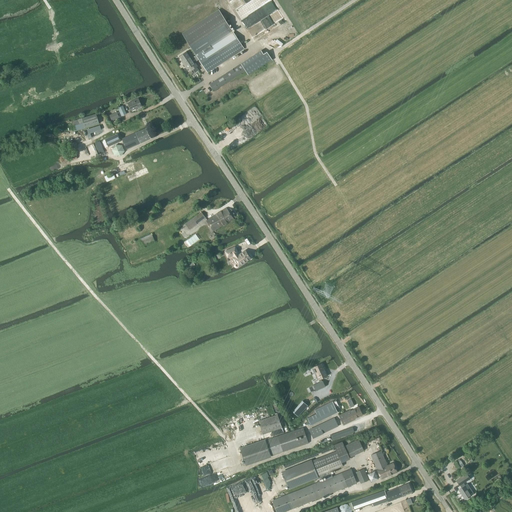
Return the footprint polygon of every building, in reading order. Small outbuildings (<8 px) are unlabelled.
[(219,10),(183,34),(195,53),(231,30),(232,30),(219,10)] [(231,30),(195,53),(208,72),(244,49),(232,30),(231,30)] [(261,50),(240,64),(245,71),(245,70),(248,74),(270,60),(271,60),(272,59),(267,52),(263,54),(261,50)] [(186,52),(180,56),(184,62),(183,63),(187,69),(192,67),(193,69),(198,66),(195,62),(199,59),(196,55),(191,58),(186,52)] [(245,71),(240,64),(210,84),(214,91),(245,71)] [(138,99),(128,103),(131,110),(142,106),(138,99)] [(123,106),(117,108),(121,116),(127,114),(123,106)] [(117,112),(109,115),(112,121),(119,118),(117,112)] [(99,124),(96,114),(82,119),(85,128),(85,129),(99,124)] [(85,128),(82,119),(73,122),(77,131),(85,128)] [(151,139),(146,128),(136,133),(141,143),(151,139)] [(122,141),(119,133),(102,140),(105,148),(122,141)] [(141,144),(141,143),(136,133),(122,139),(127,150),(141,144)] [(105,152),(100,141),(95,143),(100,154),(105,152)] [(121,145),(115,145),(112,149),(114,155),(120,155),(123,151),(121,145)] [(133,164),(124,168),(127,174),(135,170),(133,164)] [(146,167),(126,175),(129,182),(149,173),(146,167)] [(124,168),(113,173),(115,178),(127,174),(124,168)] [(113,173),(104,176),(106,182),(115,178),(113,173)] [(216,214),(206,221),(213,231),(223,225),(234,218),(227,207),(216,214)] [(201,212),(191,220),(186,223),(190,229),(205,218),(201,212)] [(250,259),(245,250),(238,255),(236,253),(237,252),(235,247),(224,251),(227,257),(232,255),(234,257),(232,258),(235,263),(234,263),(234,264),(234,265),(234,266),(234,267),(235,267),(236,268),(237,268),(238,268),(239,268),(247,262),(246,262),(250,259)] [(323,362),(314,366),(314,367),(315,366),(318,372),(315,373),(314,373),(318,380),(319,379),(320,382),(322,381),(321,379),(328,375),(326,371),(325,370),(326,369),(323,362)] [(320,382),(313,385),(316,391),(326,387),(323,380),(322,381),(320,382)] [(333,403),(321,409),(325,418),(337,412),(333,403)] [(359,406),(351,410),(355,418),(363,414),(359,406)] [(319,412),(308,417),(311,424),(325,418),(321,409),(318,410),(319,412)] [(350,410),(339,415),(344,425),(355,419),(355,418),(351,410),(350,410)] [(277,414),(258,421),(263,434),(282,428),(277,414)] [(335,417),(319,424),(323,432),(338,425),(335,417)] [(247,422),(230,427),(232,433),(237,440),(252,436),(247,422)] [(319,424),(309,429),(313,437),(323,432),(319,424)] [(305,426),(240,448),(246,465),(308,443),(306,439),(309,437),(305,426)] [(342,429),(330,434),(332,440),(345,435),(354,431),(352,426),(342,429)] [(359,439),(344,446),(349,457),(364,450),(359,439)] [(342,442),(334,445),(337,451),(341,463),(342,463),(350,459),(349,457),(344,446),(342,442)] [(337,451),(282,473),(289,490),(319,478),(318,476),(325,473),(331,471),(343,466),(342,463),(341,463),(337,451)] [(381,451),(371,455),(377,470),(387,465),(381,451)] [(387,465),(377,470),(381,479),(396,472),(393,463),(387,465)] [(363,468),(356,472),(361,483),(369,480),(363,468)] [(287,494),(272,500),(276,511),(282,511),(293,508),(347,487),(356,483),(351,469),(342,473),(333,476),(331,471),(325,473),(327,479),(287,494)] [(374,471),(367,475),(371,482),(378,479),(374,471)] [(466,473),(456,480),(459,485),(461,488),(458,489),(464,499),(471,495),(465,485),(463,483),(469,478),(466,473)] [(408,483),(398,487),(402,496),(412,492),(408,483)] [(351,502),(348,503),(351,511),(372,504),(373,507),(388,501),(402,496),(398,487),(385,492),(384,490),(351,502)]
